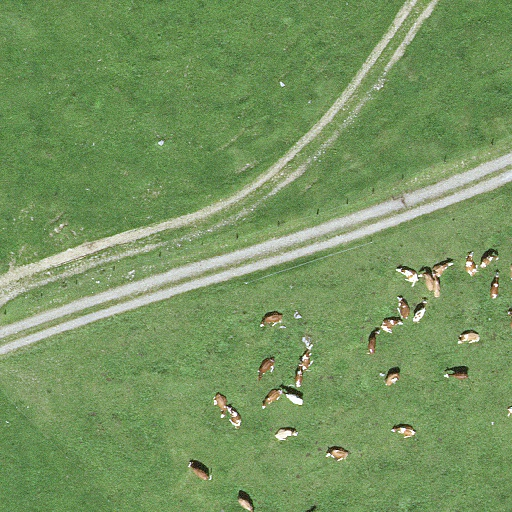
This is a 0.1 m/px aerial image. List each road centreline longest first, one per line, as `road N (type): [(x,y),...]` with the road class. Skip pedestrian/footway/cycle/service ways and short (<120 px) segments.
road 1 (track): [(511,165),(0,343)]
road 2 (track): [(0,295),(179,240),(291,168),(421,0)]
